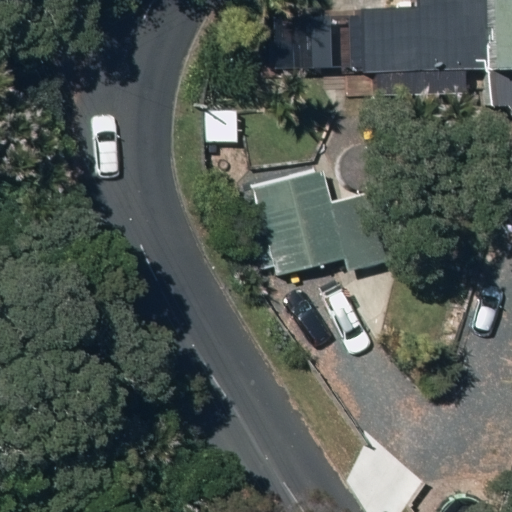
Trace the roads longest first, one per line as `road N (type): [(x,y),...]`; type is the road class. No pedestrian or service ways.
road 1 (tertiary): [(307,511),(228,402),(132,226),(118,151),(121,104),(146,24),(162,0)]
road 2 (track): [(0,83),(121,104)]
